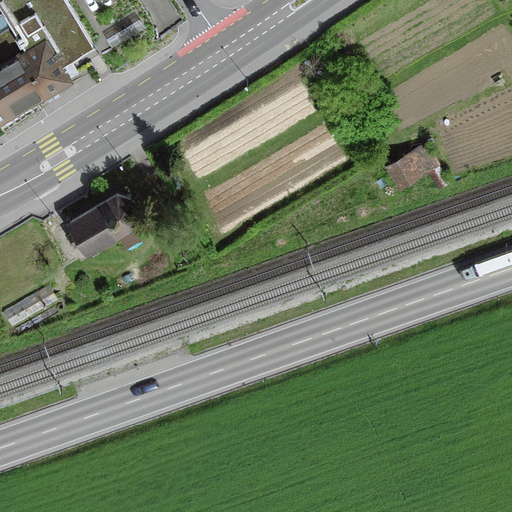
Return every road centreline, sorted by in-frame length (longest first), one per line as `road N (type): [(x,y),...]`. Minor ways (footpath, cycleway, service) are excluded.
road 1 (primary): [(511,270),(0,450)]
road 2 (tertiary): [(0,191),(229,51)]
